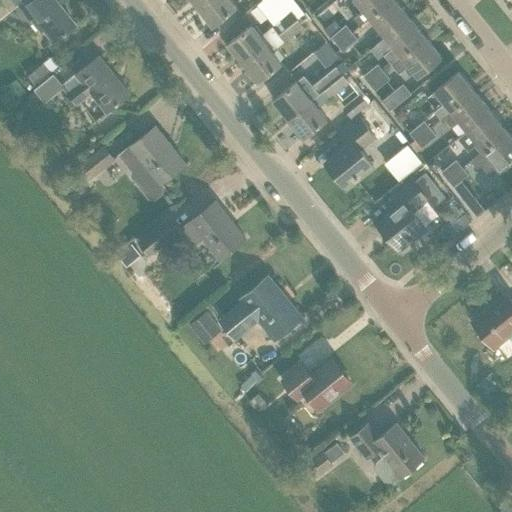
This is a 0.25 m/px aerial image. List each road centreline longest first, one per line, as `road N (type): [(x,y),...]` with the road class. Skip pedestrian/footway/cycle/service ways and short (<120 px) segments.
road 1 (tertiary): [(395,316),(131,0)]
road 2 (tertiary): [(511,462),(395,316)]
road 3 (unclassified): [(395,316),(511,223)]
